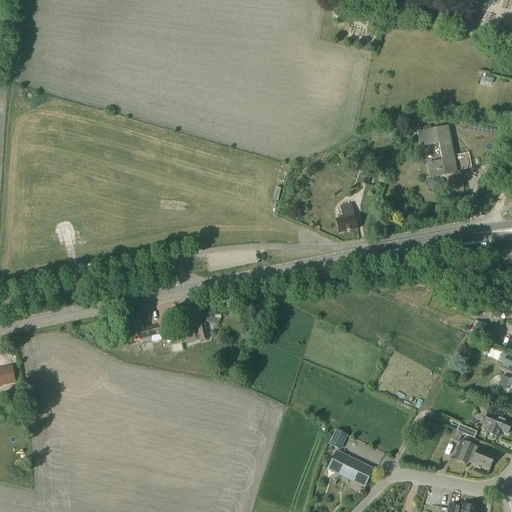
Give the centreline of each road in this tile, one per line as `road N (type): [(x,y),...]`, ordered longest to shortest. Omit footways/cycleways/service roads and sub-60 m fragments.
road 1 (tertiary): [(182,290),(511,230)]
road 2 (tertiary): [(0,328),(182,290)]
road 3 (unclassified): [(0,301),(172,261)]
road 4 (unclassified): [(357,511),(391,476),(482,489),(503,480)]
